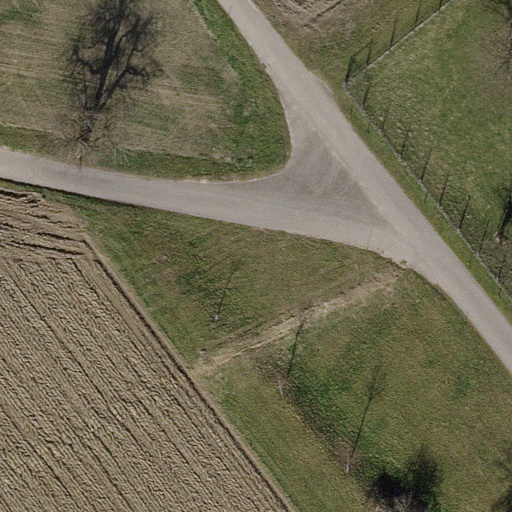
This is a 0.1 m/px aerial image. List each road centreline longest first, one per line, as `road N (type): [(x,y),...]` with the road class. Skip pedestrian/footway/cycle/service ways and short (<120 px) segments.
road 1 (unclassified): [(0,161),(185,200),(294,207),(365,191)]
road 2 (unclassified): [(234,0),(365,191)]
road 3 (unclassified): [(365,191),(468,292),(511,348)]
